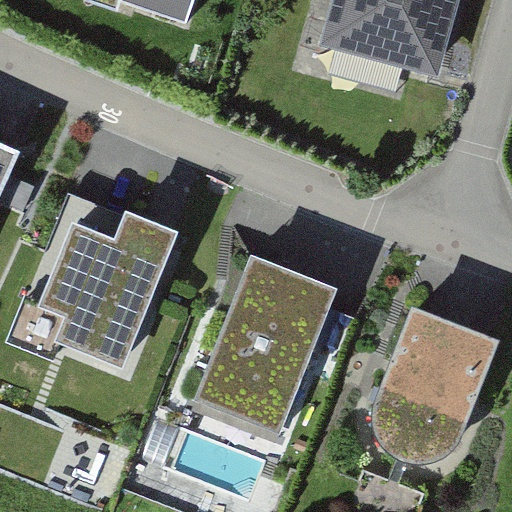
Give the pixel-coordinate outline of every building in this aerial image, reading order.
[(183,30),(193,0),(123,0),(120,8),(183,30)] [(450,0),(341,0),(328,46),(429,75),(450,0)] [(0,202),(21,152),(0,144),(0,202)] [(127,226),(116,253),(73,235),(38,318),(65,329),(55,354),(124,382),(180,248),(127,226)] [(331,299),(246,264),(187,405),(271,441),(331,299)] [(486,351),(406,320),(369,415),(368,439),(381,455),(406,467),(429,464),(449,445),(486,351)]
